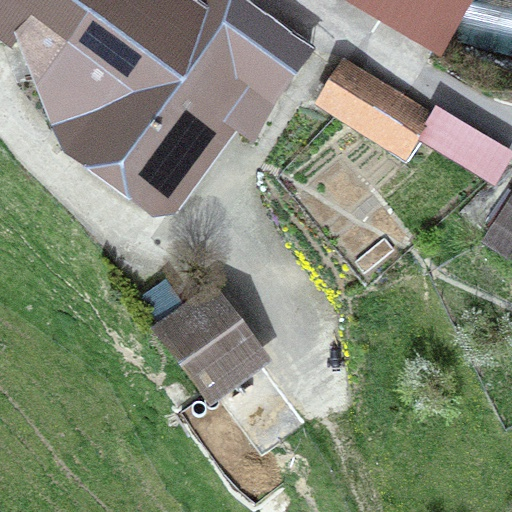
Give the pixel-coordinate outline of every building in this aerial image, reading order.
[(268,102),(301,58),(222,0),(199,0),(187,16),(165,0),(0,0),(0,37),(8,43),(17,35),(50,126),(148,200),(238,80),(268,102)] [(365,0),(431,38),(453,0),(365,0)] [(401,164),(422,131),(426,124),(341,70),(316,110),(401,164)] [(504,158),(433,113),(426,124),(422,131),(493,176),(504,158)] [(511,208),(488,243),(511,259),(511,208)] [(240,350),(192,288),(140,329),(187,390),(240,350)]
